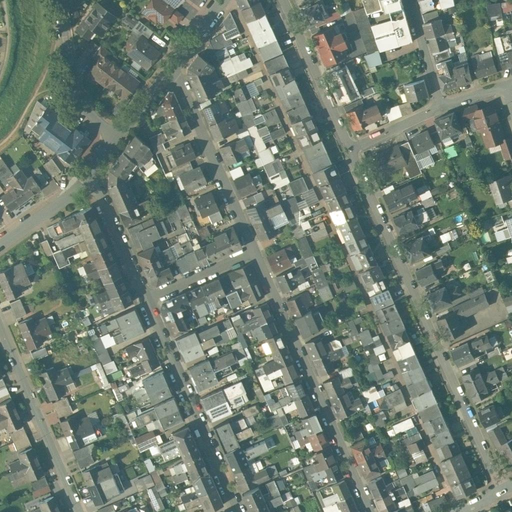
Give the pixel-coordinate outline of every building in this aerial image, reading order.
[(162,0),(151,0),(144,9),(150,14),(151,17),(153,19),(157,19),(161,22),(167,14),(172,8),(162,0)] [(257,0),(235,0),(240,10),(258,2),(257,0)] [(379,0),(361,0),(364,7),(367,14),(382,10),(379,0)] [(400,0),(381,0),(386,12),(403,7),(400,0)] [(431,0),(421,0),(418,1),(422,12),(434,8),(431,0)] [(258,2),(240,10),(246,22),(252,19),(264,14),(258,2)] [(343,13),(352,9),(349,2),(340,5),(343,13)] [(97,3),(76,30),(87,39),(93,30),(98,34),(102,28),(105,29),(114,17),(111,15),(112,13),(112,10),(109,8),(106,8),(105,10),(97,3)] [(317,4),(300,12),(307,26),(323,19),(321,14),(325,12),(321,4),(317,5),(317,4)] [(367,14),(364,7),(353,11),(368,54),(379,50),(371,27),(367,14)] [(182,15),(172,8),(167,14),(177,22),(182,15)] [(236,27),(229,12),(222,22),(226,31),(236,27)] [(264,14),(252,19),(254,26),(248,29),(251,34),(269,26),(264,14)] [(433,15),(423,18),(424,23),(434,20),(433,15)] [(406,17),(371,27),(379,50),(413,41),(406,17)] [(254,26),(252,19),(246,22),(248,29),(254,26)] [(434,20),(424,23),(428,38),(443,34),(441,27),(439,19),(434,20)] [(152,31),(138,20),(131,30),(140,37),(145,41),(152,31)] [(458,23),(451,25),(453,31),(459,29),(458,23)] [(451,25),(441,27),(443,34),(453,31),(451,25)] [(269,26),(251,34),(256,47),(275,39),(269,26)] [(226,31),(222,34),(224,38),(225,41),(240,34),(236,27),(226,31)] [(333,27),(311,36),(324,65),(345,55),(342,48),(345,46),(340,33),(336,35),(333,27)] [(453,31),(443,34),(445,40),(454,37),(453,31)] [(443,34),(428,38),(433,52),(447,48),(445,40),(443,34)] [(511,48),(508,34),(496,38),(495,40),(499,55),(511,50),(511,48)] [(158,53),(145,44),(145,41),(140,37),(141,38),(137,43),(136,42),(128,53),(136,59),(136,60),(140,64),(141,63),(147,67),(158,53)] [(224,38),(210,45),(213,51),(223,46),(222,42),(225,41),(224,38)] [(275,39),(256,47),(262,61),(281,52),(275,39)] [(91,42),(79,57),(87,62),(91,56),(98,47),(91,42)] [(210,43),(199,56),(208,63),(209,62),(216,58),(214,52),(213,51),(210,45),(210,43)] [(109,52),(100,45),(98,47),(91,56),(97,61),(102,55),(105,57),(109,52)] [(224,47),(214,52),(216,58),(219,64),(223,62),(229,59),(224,47)] [(448,50),(433,55),(435,62),(450,57),(448,50)] [(511,50),(499,55),(503,70),(511,66),(511,50)] [(479,53),(471,56),(472,63),(480,60),(479,53)] [(199,56),(197,54),(187,67),(186,74),(200,104),(209,100),(207,95),(222,88),(223,88),(219,80),(218,80),(211,83),(207,74),(213,66),(208,63),(199,56)] [(281,54),(269,59),(274,72),(287,66),(281,54)] [(102,55),(97,61),(99,62),(96,65),(94,65),(89,72),(106,85),(119,68),(105,57),(102,55)] [(480,60),(472,63),(477,78),(497,72),(491,56),(480,60)] [(235,73),(229,59),(223,62),(229,76),(235,73)] [(274,72),(269,59),(263,62),(269,74),(274,72)] [(453,67),(451,59),(444,61),(445,66),(448,73),(454,71),(453,67)] [(468,63),(453,67),(454,71),(458,85),(472,81),(468,63)] [(287,66),(274,72),(280,84),(293,78),(287,66)] [(138,82),(120,68),(119,68),(106,85),(124,99),(138,82)] [(345,68),(329,76),(335,89),(351,81),(345,68)] [(448,73),(439,76),(443,90),(458,85),(454,71),(448,73)] [(280,84),(274,72),(269,74),(268,74),(274,87),(280,84)] [(229,76),(225,78),(227,84),(238,79),(235,73),(229,76)] [(225,78),(224,77),(218,79),(218,80),(219,80),(223,88),(222,88),(225,94),(231,91),(227,84),(225,78)] [(254,80),(256,86),(264,83),(262,77),(254,80)] [(280,84),(274,87),(279,99),(285,96),(298,90),(293,78),(280,84)] [(424,80),(404,85),(409,101),(429,96),(426,87),(425,87),(423,80),(424,80)] [(246,83),(250,96),(258,94),(254,81),(246,83)] [(351,81),(335,89),(341,102),(357,95),(351,81)] [(235,101),(249,97),(246,85),(232,88),(235,101)] [(298,90),(285,96),(291,108),(304,103),(298,90)] [(173,92),(168,92),(160,102),(165,113),(169,121),(182,114),(173,92)] [(291,108),(285,96),(279,99),(285,111),(291,108)] [(216,102),(211,105),(209,100),(200,104),(209,125),(223,119),(221,114),(216,102)] [(227,111),(222,100),(216,102),(221,114),(227,111)] [(409,101),(398,105),(402,116),(413,112),(409,101)] [(160,102),(154,109),(158,116),(165,113),(160,102)] [(291,108),(285,111),(290,123),(309,115),(304,103),(291,108)] [(353,103),(344,107),(346,112),(356,108),(353,103)] [(41,104),(34,114),(38,118),(46,108),(41,104)] [(476,104),(460,110),(464,121),(475,117),(480,115),(478,110),(476,104)] [(398,105),(385,110),(389,120),(402,116),(398,105)] [(249,106),(242,110),(244,115),(251,112),(249,106)] [(346,112),(345,113),(353,130),(369,123),(369,122),(373,121),(367,108),(363,110),(361,106),(356,108),(346,112)] [(489,106),(478,110),(480,115),(475,117),(479,131),(482,130),(499,124),(494,109),(489,106)] [(38,118),(35,122),(36,122),(31,129),(59,150),(64,143),(55,137),(66,123),(55,115),(55,114),(47,107),(46,108),(38,118)] [(244,115),(241,116),(244,123),(247,128),(252,126),(251,123),(254,121),(253,119),(254,118),(251,112),(244,115)] [(461,131),(454,112),(435,120),(442,138),(450,134),(461,131)] [(182,114),(169,121),(172,128),(175,135),(176,137),(189,131),(182,114)] [(309,115),(290,123),(296,136),(302,133),(315,127),(309,115)] [(232,119),(224,122),(223,119),(209,125),(215,140),(233,132),(237,130),(232,119)] [(252,126),(247,128),(247,130),(250,136),(252,141),(259,137),(269,133),(263,121),(252,126)] [(74,130),(66,123),(55,137),(64,143),(59,150),(57,153),(70,163),(88,139),(75,129),(74,130)] [(243,127),(237,130),(233,132),(235,136),(247,130),(247,128),(244,123),(241,124),(243,127)] [(499,124),(482,130),(487,146),(500,142),(504,140),(499,124)] [(315,127),(302,133),(308,145),(320,139),(315,127)] [(172,128),(164,132),(166,139),(175,135),(172,128)] [(247,130),(235,136),(237,141),(243,139),(250,136),(247,130)] [(428,130),(412,138),(419,152),(435,144),(428,130)] [(160,133),(148,138),(153,148),(162,143),(165,142),(160,133)] [(302,133),(296,136),(302,148),(308,145),(302,133)] [(450,134),(442,138),(445,144),(453,141),(450,134)] [(134,136),(122,152),(135,162),(147,147),(134,136)] [(252,141),(250,136),(243,139),(247,148),(249,153),(256,150),(252,141)] [(265,150),(259,137),(252,141),(256,150),(257,153),(265,150)] [(511,140),(511,137),(504,140),(500,142),(506,159),(511,156),(511,140)] [(234,142),(219,148),(226,165),(241,158),(238,152),(247,148),(243,139),(237,141),(234,143),(234,142)] [(320,139),(308,145),(313,157),(326,152),(320,139)] [(415,158),(408,141),(398,146),(406,162),(415,158)] [(162,143),(153,148),(155,154),(165,150),(162,143)] [(189,144),(177,149),(176,147),(170,150),(172,154),(165,157),(172,172),(190,164),(188,160),(194,157),(189,144)] [(272,154),(278,151),(276,144),(269,147),(272,154)] [(313,157),(308,145),(302,148),(307,160),(313,157)] [(398,145),(373,157),(382,175),(407,163),(406,162),(398,146),(398,145)] [(153,165),(149,155),(150,154),(147,147),(135,162),(143,172),(153,165)] [(265,150),(257,153),(262,165),(267,163),(265,159),(272,156),(269,148),(265,150)] [(122,152),(108,169),(107,187),(118,211),(134,204),(130,196),(133,195),(129,186),(127,188),(122,179),(135,162),(122,152)] [(326,152),(313,157),(319,170),(331,164),(326,152)] [(52,176),(60,171),(51,157),(43,163),(52,176)] [(313,157),(307,160),(313,172),(319,170),(313,157)] [(273,175),(268,162),(267,163),(262,165),(268,177),(273,175)] [(13,175),(5,163),(0,166),(0,179),(6,188),(10,185),(12,189),(19,184),(13,175)] [(172,172),(170,173),(173,179),(177,177),(176,177),(180,175),(192,170),(190,164),(172,172)] [(319,170),(313,172),(319,185),(337,176),(332,164),(331,164),(319,170)] [(192,170),(180,175),(186,188),(193,185),(194,187),(206,182),(199,167),(192,170)] [(239,167),(229,171),(233,181),(243,176),(239,167)] [(26,179),(19,170),(13,175),(19,184),(26,179)] [(243,176),(233,181),(240,196),(255,189),(254,185),(250,178),(249,174),(243,176)] [(273,175),(268,177),(273,189),(278,187),(273,175)] [(511,182),(509,175),(491,181),(491,182),(493,181),(498,194),(496,195),(498,202),(508,199),(511,207),(511,206),(511,182)] [(26,179),(19,184),(28,196),(39,188),(31,176),(26,179)] [(338,178),(325,184),(331,196),(343,191),(338,178)] [(293,181),(288,183),(294,196),(298,194),(293,181)] [(12,189),(1,197),(9,210),(28,196),(19,184),(12,189)] [(331,196),(325,184),(319,186),(325,199),(331,196)] [(161,185),(154,188),(157,194),(164,191),(161,185)] [(392,186),(383,190),(385,195),(394,191),(392,186)] [(414,186),(400,192),(405,202),(418,195),(414,186)] [(385,195),(382,196),(388,210),(405,203),(400,192),(399,189),(394,191),(385,195)] [(343,191),(331,196),(336,208),(349,203),(343,191)] [(430,191),(420,195),(422,201),(432,196),(430,191)] [(210,194),(194,201),(201,217),(207,214),(209,219),(219,215),(217,210),(218,210),(210,194)] [(331,196),(325,199),(330,211),(336,208),(331,196)] [(432,196),(422,201),(424,206),(427,205),(428,206),(435,203),(432,196)] [(147,199),(135,204),(138,211),(150,206),(147,199)] [(286,200),(279,203),(279,204),(282,210),(285,216),(292,213),(286,200)] [(262,203),(246,210),(253,225),(268,217),(271,216),(268,209),(265,210),(262,203)] [(349,203),(336,208),(342,221),(354,215),(349,203)] [(134,204),(118,211),(124,225),(141,218),(138,211),(135,204),(134,204)] [(279,204),(268,209),(271,216),(282,210),(279,204)] [(90,207),(73,215),(58,222),(58,223),(52,225),(56,234),(77,225),(95,217),(90,207)] [(342,221),(336,208),(330,211),(336,223),(342,221)] [(175,209),(165,213),(170,224),(180,219),(175,209)] [(271,216),(268,217),(272,227),(283,222),(286,220),(285,216),(282,210),(271,216)] [(292,213),(285,216),(286,220),(290,228),(296,225),(293,216),(299,214),(297,211),(292,213)] [(412,211),(393,219),(400,236),(419,227),(418,225),(414,216),(412,211)] [(426,211),(414,216),(418,225),(430,219),(426,211)] [(342,221),(336,223),(344,241),(362,234),(354,215),(342,221)] [(95,217),(77,225),(81,233),(83,239),(101,232),(95,217)] [(268,217),(253,225),(260,240),(266,237),(267,240),(276,235),(272,227),(268,217)] [(142,230),(130,236),(135,249),(141,246),(152,242),(151,241),(157,238),(167,234),(162,221),(142,230)] [(324,222),(308,227),(312,240),(329,234),(324,222)] [(140,224),(127,230),(130,236),(142,230),(140,224)] [(296,225),(290,228),(294,236),(295,240),(305,236),(302,229),(303,229),(300,224),(296,225)] [(52,225),(46,228),(50,237),(56,234),(52,225)] [(204,227),(196,231),(202,243),(208,240),(206,236),(208,235),(204,227)] [(501,227),(495,229),(498,239),(505,238),(501,227)] [(224,232),(213,237),(214,241),(203,246),(210,260),(241,247),(232,228),(224,232)] [(443,242),(451,239),(449,231),(441,234),(443,242)] [(101,232),(83,239),(87,249),(89,254),(107,246),(101,232)] [(72,234),(61,238),(65,247),(83,239),(81,233),(73,236),(72,234)] [(362,234),(350,239),(354,248),(355,251),(368,246),(362,234)] [(423,236),(404,245),(412,263),(431,254),(423,236)] [(61,238),(55,241),(59,250),(65,247),(61,238)] [(46,239),(38,242),(44,255),(51,252),(46,239)] [(59,250),(52,253),(58,268),(68,264),(66,258),(87,249),(83,239),(65,247),(59,250)] [(190,239),(178,245),(180,251),(193,246),(190,239)] [(344,241),(344,242),(347,250),(354,248),(350,239),(344,241)] [(152,242),(141,246),(143,251),(154,246),(152,242)] [(449,244),(435,251),(437,256),(451,250),(449,244)] [(107,246),(89,254),(93,261),(81,266),(85,274),(114,261),(107,246)] [(143,251),(137,254),(143,269),(160,261),(154,246),(143,251)] [(210,260),(203,246),(194,250),(200,265),(210,260)] [(368,246),(355,251),(356,254),(362,267),(364,270),(376,265),(368,246)] [(168,247),(161,251),(164,259),(172,255),(168,247)] [(308,248),(301,251),(304,258),(309,256),(311,255),(308,248)] [(194,250),(184,254),(190,269),(200,265),(194,250)] [(284,250),(267,257),(274,272),(290,265),(284,250)] [(184,254),(176,258),(175,261),(180,274),(190,269),(184,254)] [(356,254),(350,256),(356,270),(362,267),(356,254)] [(164,259),(160,261),(161,264),(164,265),(174,260),(172,255),(164,259)] [(114,261),(85,274),(88,281),(99,276),(102,283),(120,275),(114,261)] [(160,261),(143,269),(150,283),(155,285),(168,279),(161,264),(160,261)] [(432,265),(416,272),(422,286),(438,279),(435,273),(446,268),(443,263),(442,261),(432,266),(432,265)] [(309,272),(305,263),(300,265),(302,269),(303,268),(307,276),(311,275),(309,272)] [(249,265),(228,274),(233,286),(235,290),(242,287),(256,281),(249,265)] [(364,270),(358,273),(363,284),(369,282),(382,277),(376,265),(364,270)] [(327,286),(320,267),(309,272),(311,275),(317,290),(326,286),(327,286)] [(10,268),(0,271),(0,283),(1,286),(26,276),(23,268),(12,273),(10,268)] [(289,270),(275,276),(282,292),(296,286),(295,282),(291,274),(289,270)] [(299,270),(291,274),(295,282),(303,278),(299,270)] [(67,272),(61,275),(65,283),(71,281),(67,272)] [(228,274),(217,279),(223,290),(233,286),(228,274)] [(120,275),(102,283),(105,292),(95,297),(95,299),(97,303),(127,290),(120,275)] [(26,276),(1,286),(7,299),(21,293),(18,288),(30,283),(26,276)] [(382,277),(369,282),(374,294),(387,289),(382,277)] [(217,279),(201,286),(207,301),(212,299),(220,296),(224,294),(223,290),(217,279)] [(256,281),(242,287),(244,291),(247,299),(249,303),(263,297),(256,281)] [(374,294),(369,282),(363,284),(363,285),(366,292),(367,292),(369,296),(374,294)] [(201,286),(184,294),(191,309),(195,307),(203,304),(207,301),(201,286)] [(296,286),(282,292),(285,297),(299,291),(296,286)] [(317,290),(322,302),(329,299),(325,291),(327,290),(326,286),(317,290)] [(444,287),(440,289),(438,286),(432,289),(433,291),(426,295),(433,310),(451,302),(449,298),(461,293),(457,286),(446,291),(444,287)] [(482,287),(468,293),(471,299),(485,293),(482,287)] [(387,289),(374,294),(380,307),(393,302),(387,289)] [(97,303),(94,305),(97,311),(111,305),(114,310),(131,301),(127,290),(97,303)] [(235,290),(225,295),(230,307),(239,303),(241,302),(240,302),(237,294),(235,290)] [(237,294),(240,302),(241,302),(247,299),(244,291),(237,294)] [(306,292),(286,301),(293,317),(294,317),(307,311),(305,307),(312,304),(306,292)] [(345,296),(343,293),(337,295),(342,308),(346,306),(343,297),(345,296)] [(471,299),(453,307),(455,312),(458,319),(490,305),(485,293),(471,299)] [(374,294),(369,296),(371,302),(374,309),(380,307),(374,294)] [(182,295),(172,299),(177,310),(181,309),(182,311),(184,310),(183,308),(187,306),(182,295)] [(220,296),(212,299),(216,309),(224,305),(220,296)] [(511,296),(502,300),(505,306),(511,304),(511,296)] [(19,299),(9,303),(12,311),(22,307),(19,299)] [(172,299),(163,303),(161,309),(167,322),(180,316),(177,310),(172,299)] [(362,299),(352,304),(354,310),(365,306),(362,299)] [(239,303),(230,307),(233,314),(242,310),(239,303)] [(393,303),(381,308),(385,319),(386,321),(399,316),(393,303)] [(203,304),(195,307),(199,316),(207,312),(203,304)] [(266,304),(252,310),(256,317),(259,325),(272,319),(266,304)] [(22,307),(12,311),(15,319),(26,315),(22,307)] [(134,308),(96,325),(100,333),(117,326),(118,329),(139,319),(134,308)] [(381,308),(375,311),(380,322),(385,319),(381,308)] [(191,310),(180,316),(184,324),(188,322),(187,321),(195,318),(191,310)] [(307,311),(294,317),(302,336),(325,326),(318,311),(312,314),(310,310),(307,311)] [(455,312),(437,319),(446,340),(464,332),(458,319),(455,312)] [(242,319),(239,313),(230,317),(234,327),(242,323),(241,320),(242,319)] [(167,322),(166,322),(173,336),(186,330),(184,324),(180,316),(167,322)] [(204,316),(196,320),(198,325),(206,321),(204,316)] [(399,316),(386,321),(392,333),(404,328),(399,316)] [(33,323),(31,317),(17,323),(23,336),(48,326),(45,318),(33,323)] [(242,323),(234,327),(238,334),(249,329),(259,325),(256,317),(248,321),(242,323)] [(139,319),(118,329),(120,332),(123,340),(144,331),(139,319)] [(272,319),(259,325),(263,334),(265,339),(279,333),(272,319)] [(229,320),(217,325),(220,333),(232,327),(229,320)] [(386,321),(380,324),(386,336),(392,333),(386,321)] [(217,325),(197,334),(200,341),(212,336),(220,333),(217,325)] [(259,325),(249,329),(251,335),(254,334),(255,337),(263,334),(259,325)] [(48,326),(23,336),(28,349),(42,343),(40,338),(51,333),(48,326)] [(404,328),(392,333),(397,346),(410,340),(404,328)] [(366,330),(358,333),(363,346),(372,342),(371,338),(370,338),(366,330)] [(195,331),(175,340),(179,351),(200,341),(197,334),(195,331)] [(86,332),(80,335),(81,336),(76,338),(77,342),(88,337),(86,332)] [(120,332),(112,336),(116,344),(123,340),(120,332)] [(220,333),(212,336),(215,343),(223,339),(220,333)] [(279,333),(265,339),(267,342),(270,350),(272,353),(285,347),(279,333)] [(392,333),(386,336),(392,351),(398,348),(397,346),(392,333)] [(212,336),(200,341),(203,348),(215,343),(212,336)] [(487,336),(468,344),(473,355),(492,347),(487,336)] [(99,337),(91,341),(97,356),(106,352),(99,337)] [(319,337),(305,344),(312,360),(327,354),(323,347),(319,337)] [(350,337),(341,341),(343,345),(352,341),(350,337)] [(148,338),(121,350),(125,359),(136,353),(140,361),(155,354),(148,338)] [(379,339),(373,341),(375,347),(382,344),(379,339)] [(89,340),(83,342),(85,348),(92,345),(89,340)] [(415,353),(410,340),(397,346),(398,348),(403,358),(415,353)] [(200,341),(179,351),(184,362),(205,352),(203,348),(200,341)] [(334,341),(327,344),(328,345),(323,347),(327,354),(337,349),(334,341)] [(239,342),(233,344),(237,353),(243,350),(239,342)] [(267,342),(256,347),(259,355),(270,350),(267,342)] [(468,343),(451,351),(458,366),(475,359),(473,355),(468,344),(468,343)] [(285,347),(272,353),(275,361),(278,368),(292,362),(285,347)] [(497,347),(486,352),(489,358),(500,353),(497,347)] [(44,348),(30,353),(33,361),(47,355),(44,348)] [(398,348),(392,351),(397,361),(403,358),(398,348)] [(337,349),(327,354),(329,360),(333,359),(334,360),(341,357),(337,349)] [(233,351),(212,360),(213,364),(211,365),(213,370),(228,363),(237,360),(233,351)] [(415,353),(403,358),(408,370),(420,365),(415,353)] [(155,354),(140,361),(141,365),(144,371),(159,365),(155,354)] [(327,354),(312,360),(319,376),(333,369),(329,360),(327,354)] [(266,356),(252,363),(253,366),(268,360),(266,356)] [(403,358),(397,361),(402,373),(408,370),(403,358)] [(208,360),(187,369),(192,380),(213,370),(211,365),(208,360)] [(275,361),(262,367),(265,373),(278,368),(275,361)] [(292,362),(278,368),(281,375),(285,383),(298,377),(292,362)] [(228,363),(213,370),(216,378),(232,371),(228,363)] [(94,365),(89,367),(93,378),(98,375),(94,365)] [(141,365),(129,371),(131,377),(144,371),(141,365)] [(420,365),(408,370),(414,383),(426,377),(421,365),(420,365)] [(52,367),(39,373),(44,386),(69,375),(66,368),(55,373),(52,367)] [(339,371),(341,376),(353,372),(351,367),(339,371)] [(385,367),(376,371),(378,375),(387,371),(385,367)] [(278,368),(265,373),(268,380),(281,375),(278,368)] [(477,369),(462,376),(468,389),(483,382),(481,376),(477,369)] [(213,370),(192,380),(197,391),(218,382),(216,378),(213,370)] [(408,370),(402,373),(408,385),(414,383),(408,370)] [(393,371),(381,376),(383,381),(394,376),(393,371)] [(494,371),(481,376),(483,382),(496,376),(494,371)] [(162,372),(142,381),(145,389),(146,393),(167,383),(162,372)] [(69,375),(44,386),(50,399),(64,393),(61,388),(72,383),(69,375)] [(268,390),(262,375),(257,377),(264,392),(268,390)] [(496,376),(483,382),(486,387),(498,381),(496,376)] [(337,377),(323,383),(330,399),(344,393),(342,389),(352,385),(348,377),(339,381),(337,377)] [(426,377),(414,383),(419,395),(431,389),(432,389),(426,377)] [(300,381),(287,386),(290,394),(293,401),(306,396),(300,381)] [(240,382),(222,390),(226,400),(244,392),(240,382)] [(483,382),(468,389),(474,402),(489,395),(486,387),(483,382)] [(167,383),(146,393),(148,397),(151,403),(172,394),(167,383)] [(414,383),(408,385),(413,397),(419,395),(414,383)] [(127,384),(117,389),(119,394),(129,390),(127,384)] [(373,386),(361,391),(363,396),(363,397),(376,391),(373,386)] [(0,390),(0,396),(8,393),(6,388),(0,390)] [(141,389),(133,393),(135,398),(146,393),(145,389),(141,389)] [(221,389),(200,398),(205,410),(226,400),(222,390),(221,389)] [(413,397),(419,410),(437,402),(431,389),(419,395),(413,397)] [(400,390),(385,397),(390,407),(393,406),(404,401),(405,401),(400,390)] [(376,391),(363,397),(366,403),(379,398),(376,391)] [(244,392),(226,400),(229,408),(248,400),(244,392)] [(146,393),(135,398),(138,403),(146,400),(148,397),(146,393)] [(344,393),(330,399),(338,418),(359,409),(362,407),(358,398),(349,402),(345,393),(344,393)] [(290,394),(277,400),(280,407),(293,401),(290,394)] [(306,396),(293,401),(296,408),(300,416),(313,410),(306,396)] [(363,397),(363,396),(358,398),(362,407),(359,409),(361,414),(369,410),(366,403),(363,397)] [(66,398),(51,404),(54,410),(68,405),(66,398)] [(174,398),(153,407),(155,411),(158,418),(179,409),(174,398)] [(11,400),(0,404),(0,419),(16,413),(11,400)] [(63,433),(50,400),(42,403),(47,415),(46,416),(49,423),(56,421),(61,433),(63,433)] [(226,400),(205,410),(210,420),(231,411),(229,408),(226,400)] [(280,407),(276,409),(279,416),(296,408),(293,401),(280,407)] [(404,401),(393,406),(395,412),(407,407),(404,401)] [(437,402),(419,410),(424,422),(430,420),(442,414),(437,402)] [(68,405),(54,410),(58,418),(72,412),(68,405)] [(255,405),(242,410),(245,418),(258,412),(255,405)] [(493,405),(478,412),(485,427),(495,422),(500,420),(499,418),(495,408),(493,405)] [(504,415),(500,406),(495,408),(499,418),(504,415)] [(179,409),(158,418),(161,426),(162,429),(183,419),(179,409)] [(134,411),(123,416),(127,424),(133,421),(137,419),(136,419),(137,418),(134,411)] [(137,418),(136,419),(137,419),(140,426),(145,424),(158,418),(155,411),(150,413),(137,418)] [(16,413),(0,419),(0,428),(6,426),(8,431),(22,425),(16,413)] [(378,413),(371,416),(377,428),(383,425),(378,413)] [(314,414),(301,420),(305,428),(308,435),(321,429),(314,414)] [(442,414),(430,420),(435,430),(436,432),(448,427),(442,414)] [(74,416),(60,423),(66,436),(91,425),(88,417),(76,422),(74,416)] [(243,417),(229,423),(233,433),(247,427),(243,417)] [(158,418),(145,424),(148,432),(161,426),(158,418)] [(411,418),(392,426),(395,435),(414,427),(411,418)] [(430,420),(424,422),(429,433),(435,430),(430,420)] [(228,421),(213,427),(218,440),(233,433),(229,423),(228,421)] [(291,422),(276,428),(280,437),(295,430),(291,422)] [(495,422),(485,427),(487,432),(488,432),(497,428),(495,422)] [(91,425),(66,436),(71,449),(101,436),(96,423),(91,425)] [(186,426),(171,433),(173,438),(177,445),(192,439),(186,426)] [(247,427),(233,433),(237,440),(246,437),(245,436),(250,434),(247,427)] [(497,428),(488,432),(497,448),(501,446),(500,445),(506,442),(498,427),(497,428)] [(276,428),(272,430),(276,438),(280,437),(276,428)] [(305,428),(299,430),(299,431),(294,433),(297,439),(308,435),(305,428)] [(449,428),(436,434),(437,436),(442,446),(454,440),(449,428)] [(23,429),(10,434),(13,442),(27,437),(23,429)] [(321,429),(308,435),(311,441),(314,449),(328,444),(321,429)] [(233,433),(218,440),(224,452),(239,445),(237,440),(233,433)] [(419,433),(405,439),(407,446),(422,439),(419,433)] [(147,434),(138,439),(140,443),(149,439),(147,434)] [(149,439),(152,445),(161,441),(158,435),(149,439)] [(308,435),(297,439),(300,446),(311,441),(308,435)] [(437,436),(431,438),(436,449),(442,446),(437,436)] [(27,437),(13,442),(16,450),(30,444),(27,437)] [(173,438),(157,445),(160,453),(161,453),(166,450),(177,445),(173,438)] [(511,438),(506,442),(500,445),(501,446),(510,463),(511,461),(511,438)] [(140,443),(136,445),(139,451),(152,445),(149,439),(140,443)] [(192,439),(177,445),(180,453),(182,457),(197,451),(192,439)] [(407,446),(411,454),(426,447),(422,439),(407,446)] [(365,440),(350,446),(357,461),(371,455),(369,449),(365,440)] [(454,440),(442,446),(447,458),(459,453),(454,440)] [(382,441),(372,446),(372,447),(369,449),(371,455),(386,449),(382,441)] [(177,445),(166,450),(170,458),(180,453),(177,445)] [(86,446),(72,452),(76,460),(90,454),(86,446)] [(447,458),(442,446),(436,449),(441,461),(447,458)] [(329,447),(316,453),(320,461),(323,468),(336,462),(329,447)] [(31,448),(18,454),(20,459),(9,464),(12,472),(37,461),(31,448)] [(225,456),(232,472),(248,465),(240,449),(225,456)] [(386,449),(371,455),(374,461),(378,460),(378,461),(389,457),(386,449)] [(197,451),(182,457),(187,469),(202,462),(197,451)] [(447,458),(441,461),(447,473),(465,465),(459,453),(447,458)] [(425,454),(415,458),(417,463),(427,459),(425,454)] [(371,455),(357,461),(364,477),(378,471),(374,461),(371,455)] [(37,461),(12,472),(15,479),(26,474),(29,480),(42,473),(37,461)] [(320,461),(302,469),(305,475),(310,474),(323,468),(320,461)] [(202,462),(187,469),(191,477),(193,481),(208,474),(202,462)] [(336,462),(323,468),(325,475),(329,483),(342,477),(336,462)] [(180,464),(173,467),(177,474),(184,471),(180,464)] [(248,465),(232,472),(240,490),(256,484),(252,474),(248,465)] [(465,465),(447,473),(452,485),(470,477),(465,465)] [(95,466),(81,472),(87,485),(112,474),(108,467),(97,472),(95,466)] [(323,468),(310,474),(313,480),(325,475),(323,468)] [(399,477),(407,475),(405,468),(397,470),(399,477)] [(155,469),(149,472),(154,484),(161,481),(155,469)] [(265,469),(252,474),(256,484),(269,478),(266,471),(265,469)] [(122,470),(116,472),(119,480),(126,477),(122,470)] [(177,474),(173,476),(175,481),(177,480),(178,482),(187,478),(184,471),(177,474)] [(378,471),(364,477),(366,481),(380,475),(378,471)] [(432,471),(418,478),(419,480),(420,479),(422,484),(424,483),(435,478),(432,471)] [(112,474),(87,485),(92,498),(106,492),(104,487),(115,482),(112,474)] [(411,475),(399,480),(402,486),(405,492),(415,487),(422,484),(420,479),(419,480),(418,478),(413,480),(411,475)] [(381,477),(367,483),(374,498),(388,492),(385,486),(381,477)] [(470,477),(452,485),(458,498),(476,490),(470,477)] [(44,478),(31,483),(34,491),(47,485),(44,478)] [(209,478),(194,485),(198,495),(214,489),(209,478)] [(435,478),(424,483),(427,490),(438,485),(435,478)] [(399,479),(385,486),(388,492),(402,486),(399,480),(399,479)] [(273,480),(265,484),(269,492),(261,495),(264,502),(279,494),(273,480)] [(154,484),(154,485),(157,492),(164,489),(161,481),(154,484)] [(344,481),(331,486),(334,495),(337,501),(350,495),(344,481)] [(194,485),(188,488),(191,493),(180,498),(182,503),(198,495),(194,485)] [(402,486),(388,492),(391,499),(405,492),(402,486)] [(257,487),(242,494),(248,509),(264,502),(261,495),(257,487)] [(415,487),(405,492),(408,497),(417,493),(415,487)] [(214,489),(198,495),(202,503),(206,511),(221,505),(214,489)] [(374,498),(373,498),(379,511),(383,511),(394,507),(391,499),(388,492),(374,498)] [(279,494),(264,502),(266,507),(270,505),(270,507),(283,502),(279,494)] [(182,503),(185,510),(202,503),(198,495),(182,503)] [(334,495),(322,500),(325,507),(337,501),(334,495)] [(350,495),(337,501),(340,508),(341,511),(352,511),(357,510),(350,495)] [(444,495),(428,503),(431,511),(447,503),(444,495)] [(53,497),(39,503),(41,508),(31,511),(52,511),(58,509),(53,497)] [(408,498),(397,503),(399,509),(411,504),(408,498)] [(337,501),(325,507),(327,511),(331,511),(340,508),(337,501)] [(264,502),(248,509),(249,511),(268,511),(266,507),(264,502)]
